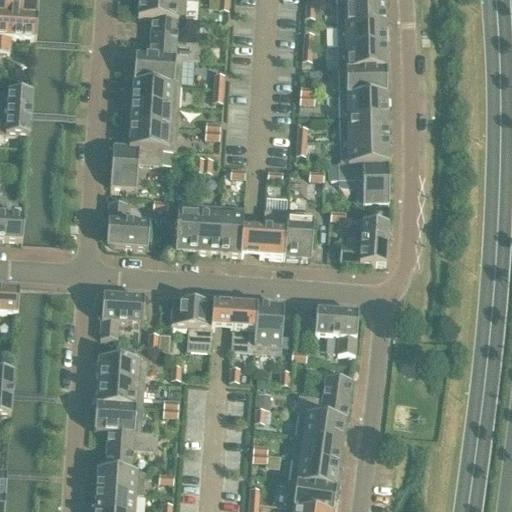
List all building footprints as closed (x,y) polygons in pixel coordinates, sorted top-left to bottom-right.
[(0,0),(0,18),(37,21),(38,0),(0,0)] [(151,24),(177,25),(184,26),(186,0),(138,0),(137,23),(151,24)] [(306,0),(306,9),(314,9),(314,0),(306,0)] [(335,0),(336,9),(383,8),(383,0),(335,0)] [(228,2),(220,1),(219,15),(227,16),(228,2)] [(336,9),(337,31),(384,30),(383,8),(336,9)] [(314,9),(306,9),(305,23),(313,23),(314,9)] [(37,21),(0,18),(0,57),(9,58),(10,42),(35,44),(37,21)] [(151,24),(149,61),(182,64),(182,65),(198,66),(200,48),(176,47),(177,25),(151,24)] [(337,31),(337,53),(384,51),(384,30),(337,31)] [(304,38),(303,52),(311,53),(312,39),(304,38)] [(337,53),(338,74),(385,73),(384,51),(337,53)] [(311,53),(303,52),(302,66),(310,67),(311,53)] [(134,60),(133,87),(180,90),(182,65),(182,64),(149,61),(134,60)] [(338,74),(338,101),(386,99),(385,73),(338,74)] [(215,79),(214,93),(222,93),(223,79),(215,79)] [(133,87),(131,109),(179,112),(180,90),(133,87)] [(300,92),(300,100),(314,101),(314,93),(300,92)] [(222,93),(214,93),(213,107),(221,107),(222,93)] [(0,139),(29,141),(32,97),(8,95),(7,114),(0,113),(0,139)] [(338,101),(339,123),(386,122),(386,99),(338,101)] [(314,101),(300,100),(299,108),(313,109),(314,101)] [(131,109),(130,130),(177,134),(179,112),(131,109)] [(339,123),(339,146),(387,145),(386,122),(339,123)] [(206,127),(205,136),(219,137),(220,128),(206,127)] [(112,150),(112,151),(176,155),(177,134),(130,130),(128,151),(112,150)] [(298,132),(297,146),(305,147),(306,133),(298,132)] [(219,137),(205,136),(205,144),(218,145),(219,137)] [(337,168),(337,169),(387,168),(387,145),(339,146),(340,168),(337,168)] [(305,147),(297,146),(296,160),(304,161),(305,147)] [(176,155),(112,151),(110,191),(136,193),(137,169),(161,170),(162,155),(175,156),(176,155)] [(194,177),(202,177),(203,164),(195,163),(194,177)] [(203,164),(202,177),(210,178),(211,164),(203,164)] [(387,168),(337,169),(338,185),(362,184),(362,209),(388,208),(387,168)] [(245,175),(231,174),(230,183),(244,184),(245,175)] [(323,177),(309,176),(308,185),(322,186),(323,177)] [(267,185),(281,186),(281,178),(268,177),(267,185)] [(0,244),(22,246),(23,222),(5,221),(6,205),(0,204),(0,244)] [(153,214),(167,215),(167,206),(153,205),(153,214)] [(149,228),(125,227),(126,209),(109,208),(106,251),(147,254),(149,228)] [(174,256),(196,257),(199,210),(178,209),(174,256)] [(196,257),(218,259),(221,212),(199,210),(196,257)] [(218,259),(251,261),(252,235),(242,234),(243,220),(222,219),(222,212),(221,212),(218,259)] [(251,261),(283,263),(286,216),(264,214),(262,236),(252,235),(251,261)] [(286,216),(283,263),(310,265),(313,218),(286,216)] [(330,225),(344,226),(345,217),(331,216),(330,225)] [(340,250),(339,266),(339,267),(384,270),(387,229),(361,227),(360,251),(340,250)] [(19,295),(0,293),(0,317),(17,319),(19,295)] [(142,329),(144,303),(102,300),(99,344),(117,345),(118,327),(142,329)] [(210,358),(212,334),(213,308),(172,305),(170,331),(188,332),(186,356),(210,358)] [(230,356),(253,358),(256,311),(224,309),(213,308),(212,334),(222,334),(232,335),(230,356)] [(256,311),(253,358),(280,360),(283,312),(256,311)] [(337,360),(353,361),(354,361),(357,317),(316,315),(314,341),(338,342),(337,360)] [(148,352),(156,353),(157,339),(149,338),(148,352)] [(158,353),(168,360),(169,340),(159,339),(158,353)] [(291,365),(305,366),(306,358),(292,356),(291,365)] [(98,363),(97,386),(144,390),(145,366),(98,363)] [(172,371),(171,385),(179,386),(180,371),(172,371)] [(230,373),(229,387),(238,387),(239,373),(230,373)] [(0,419),(10,421),(13,376),(0,375),(0,419)] [(279,390),(288,390),(288,376),(280,376),(279,390)] [(298,400),(295,418),(345,425),(351,385),(325,381),(322,404),(298,400)] [(97,386),(95,409),(142,412),(144,390),(97,386)] [(164,405),(163,413),(177,414),(178,406),(164,405)] [(95,409),(93,434),(141,438),(142,412),(95,409)] [(177,414),(163,413),(163,421),(177,422),(177,414)] [(255,414),(255,428),(263,428),(264,414),(255,414)] [(298,419),(295,440),(342,448),(345,425),(295,418),(298,419)] [(107,437),(105,474),(131,476),(132,455),(156,457),(157,439),(141,438),(93,434),(93,436),(107,437)] [(295,440),(292,463),(339,469),(342,448),(295,440)] [(253,450),(252,458),(266,459),(267,451),(253,450)] [(266,459),(252,458),(252,466),(266,467),(266,459)] [(292,463),(289,486),(335,492),(339,469),(292,463)] [(97,474),(95,496),(143,500),(144,477),(131,476),(105,474),(97,474)] [(173,480),(159,479),(158,487),(172,488),(173,480)] [(289,486),(285,511),(287,511),(332,511),(335,492),(289,486)] [(250,493),(249,507),(257,508),(258,494),(250,493)] [(95,496),(94,511),(134,511),(135,500),(143,500),(95,496)]
